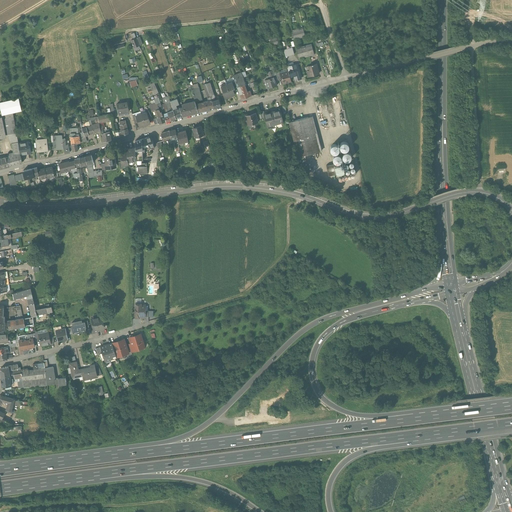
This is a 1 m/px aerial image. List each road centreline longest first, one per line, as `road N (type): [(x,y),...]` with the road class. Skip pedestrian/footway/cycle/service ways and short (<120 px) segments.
road 1 (tertiary): [(511,211),(471,191),(363,217),(240,187),(42,206)]
road 2 (residential): [(0,173),(343,78)]
road 3 (motorway): [(431,288),(313,324),(204,426),(144,451)]
road 4 (motorway): [(124,472),(404,438)]
road 5 (primary): [(447,260),(442,0)]
road 6 (track): [(511,43),(457,47),(343,78),(317,0)]
road 7 (motorway): [(389,420),(144,451)]
road 8 (motorway): [(389,420),(327,402),(314,387),(312,356),(346,320),(425,299)]
road 9 (track): [(299,196),(288,206),(285,252),(246,292),(152,322)]
road 10 (track): [(5,511),(172,501),(177,511)]
road 11 (primary): [(500,485),(458,320)]
road 12 (track): [(469,30),(482,192)]
road 13 (motorway): [(144,451),(0,469)]
road 14 (motorway): [(124,472),(208,484),(258,511)]
road 15 (residential): [(24,358),(152,322)]
road 16 (motorway): [(0,488),(124,472)]
road 17 (motorway): [(511,405),(389,420)]
road 18 (motorway): [(330,511),(328,491),(339,467),(404,438)]
